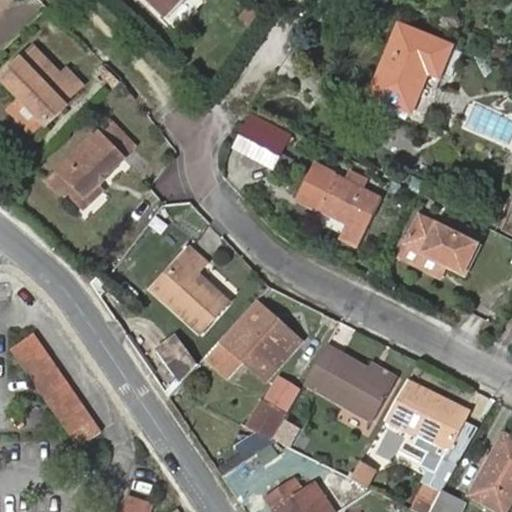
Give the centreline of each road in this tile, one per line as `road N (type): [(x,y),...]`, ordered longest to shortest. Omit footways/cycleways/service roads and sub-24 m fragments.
road 1 (residential): [(204,131),(195,157),(206,187),(282,262),(511,382)]
road 2 (residential): [(223,511),(83,301),(0,224)]
